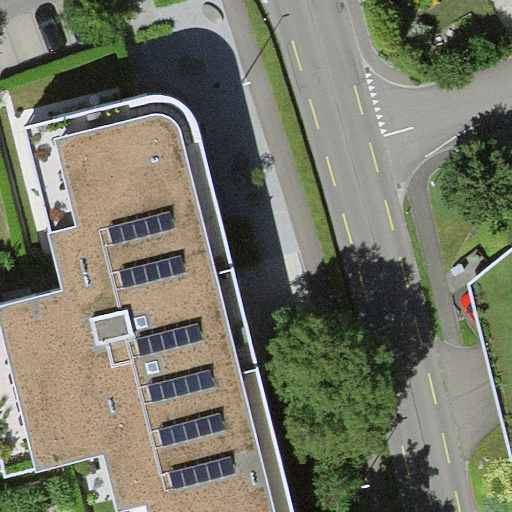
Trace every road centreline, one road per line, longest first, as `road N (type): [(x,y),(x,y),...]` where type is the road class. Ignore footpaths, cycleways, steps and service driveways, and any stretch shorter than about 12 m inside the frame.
road 1 (secondary): [(347,147),(432,511)]
road 2 (residential): [(511,89),(347,147)]
road 3 (secondary): [(308,0),(347,147)]
